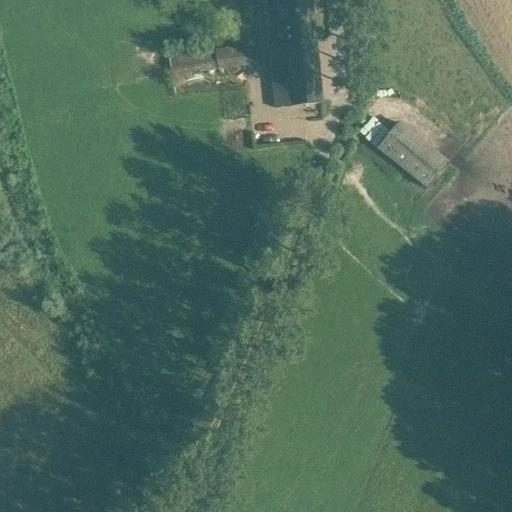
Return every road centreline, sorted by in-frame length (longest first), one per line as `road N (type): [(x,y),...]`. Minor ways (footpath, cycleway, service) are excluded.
road 1 (track): [(181,511),(328,145)]
road 2 (unclassified): [(328,145),(339,79),(335,0)]
